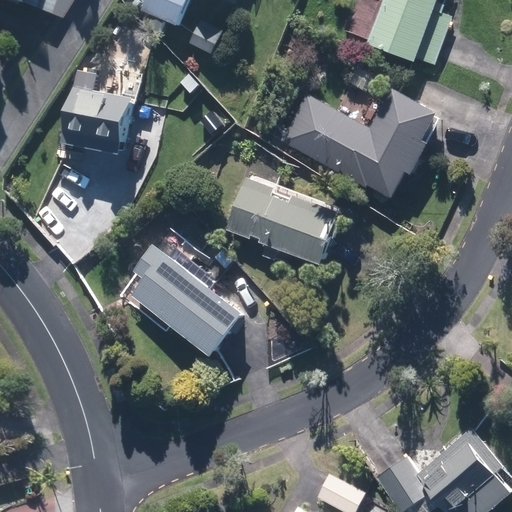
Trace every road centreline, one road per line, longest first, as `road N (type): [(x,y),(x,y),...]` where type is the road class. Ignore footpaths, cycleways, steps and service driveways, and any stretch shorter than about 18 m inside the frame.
road 1 (residential): [(109,475),(344,395),(409,345),(469,273),(511,167)]
road 2 (residential): [(0,274),(59,340),(109,475)]
